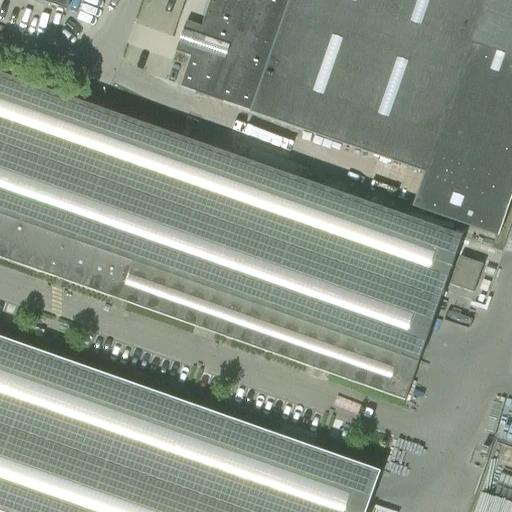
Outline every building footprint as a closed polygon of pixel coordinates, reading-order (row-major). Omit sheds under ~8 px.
[(31,0),(65,11),(68,0),(31,0)] [(511,0),(226,0),(226,2),(220,0),(210,0),(201,27),(196,25),(185,56),(190,57),(180,87),(250,112),(425,173),(413,208),(497,236),(511,193),(511,0)] [(0,259),(403,401),(460,237),(0,75),(0,259)] [(471,293),(481,266),(458,258),(448,285),(471,293)] [(0,511),(364,511),(373,489),(378,472),(0,339),(0,511)]
